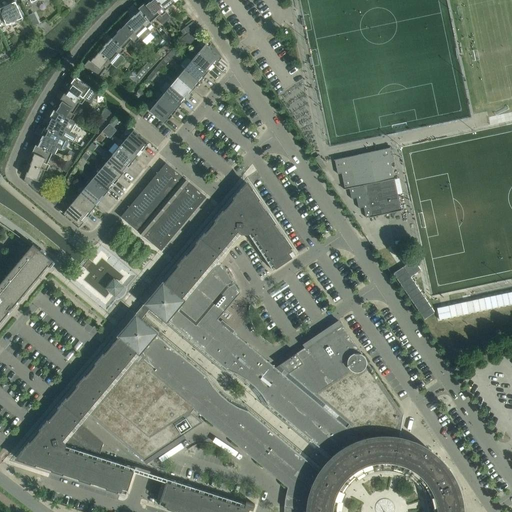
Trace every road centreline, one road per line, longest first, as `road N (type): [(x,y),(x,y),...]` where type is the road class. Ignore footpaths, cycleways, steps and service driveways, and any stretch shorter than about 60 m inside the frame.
road 1 (residential): [(123,0),(44,93),(9,177),(86,239),(164,151)]
road 2 (residential): [(8,448),(217,198)]
road 3 (residential): [(147,472),(211,434),(268,479),(260,511)]
road 4 (residential): [(350,303),(279,352),(266,351),(240,327),(237,313)]
road 5 (residential): [(237,313),(246,299),(347,234)]
road 6 (unclassified): [(448,386),(379,284)]
